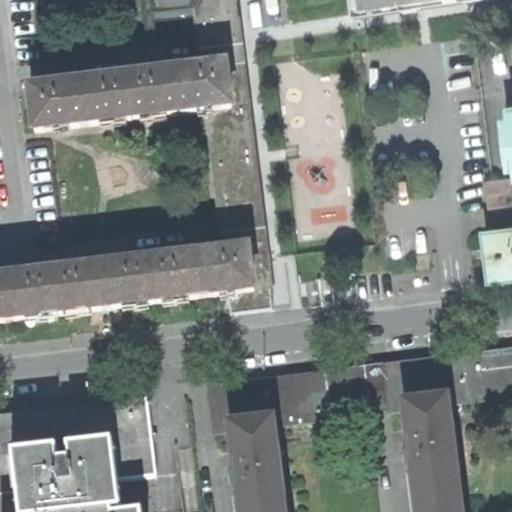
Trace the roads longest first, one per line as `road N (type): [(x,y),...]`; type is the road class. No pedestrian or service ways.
road 1 (residential): [(0,377),(462,320)]
road 2 (residential): [(0,96),(15,220),(9,242),(0,245)]
